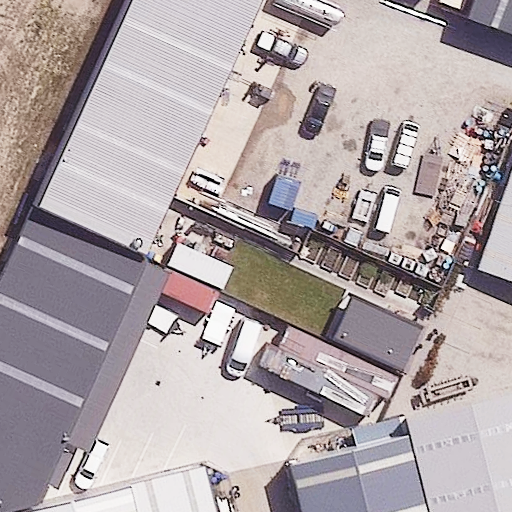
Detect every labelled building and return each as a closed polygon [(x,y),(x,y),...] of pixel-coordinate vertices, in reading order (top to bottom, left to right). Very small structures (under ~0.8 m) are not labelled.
[(133,0),(38,206),(145,255),(262,0),(133,0)] [(511,0),(475,0),(469,20),(511,35),(511,0)] [(511,181),(487,252),(511,260),(511,181)] [(144,264),(28,214),(0,278),(0,487),(40,504),(144,264)] [(422,326),(351,296),(333,338),(404,368),(422,326)] [(431,511),(511,511),(511,390),(406,418),(431,511)] [(423,511),(400,423),(285,454),(300,511),(423,511)] [(218,511),(206,465),(135,483),(142,511),(218,511)] [(32,511),(136,511),(130,487),(32,511)]
